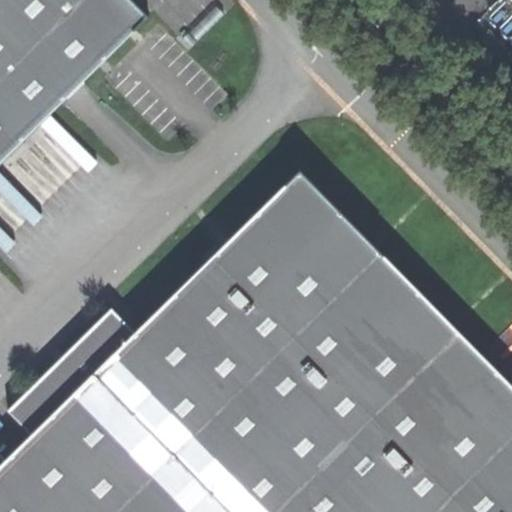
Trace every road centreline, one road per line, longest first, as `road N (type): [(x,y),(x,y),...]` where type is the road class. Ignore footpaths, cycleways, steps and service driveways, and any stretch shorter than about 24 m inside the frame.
road 1 (secondary): [(350,0),(511,166)]
road 2 (unknown): [(229,149),(141,51)]
